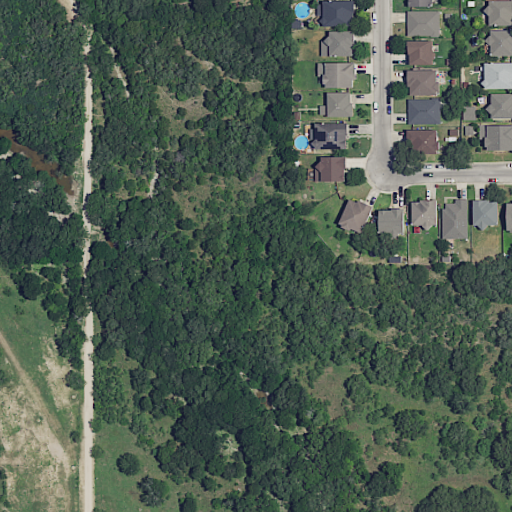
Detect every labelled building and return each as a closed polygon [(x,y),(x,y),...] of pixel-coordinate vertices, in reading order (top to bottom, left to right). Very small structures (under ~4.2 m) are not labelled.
[(511,0),(502,0),(485,0),(486,15),(488,15),(488,26),(511,25),(511,0)] [(354,1),(323,1),(323,26),(354,26),(354,1)] [(407,11),(407,35),(439,34),(439,11),(407,11)] [(511,29),(489,30),(489,56),(511,55),(511,29)] [(321,40),(321,56),(354,56),(354,31),(329,31),(329,40),(321,40)] [(433,65),(432,41),(408,41),(409,65),(433,65)] [(354,62),(318,63),(318,76),(323,76),(324,88),(355,87),(354,62)] [(484,89),(511,88),(511,62),(484,63),(484,89)] [(438,70),(408,70),(408,95),(438,95),(438,70)] [(352,116),(352,92),(326,92),(326,105),(320,105),(320,116),(352,116)] [(511,118),(511,93),(490,93),(489,118),(511,118)] [(440,123),(440,98),(408,99),(408,123),(440,123)] [(475,120),(475,107),(464,107),(464,120),(475,120)] [(347,123),(313,123),(313,149),(347,149),(347,123)] [(511,124),(480,125),(480,139),(485,139),(485,150),(511,150),(511,124)] [(437,129),(407,130),(407,144),(413,144),(413,153),(438,153),(437,129)] [(345,181),(345,157),(321,156),(321,165),(315,165),(315,181),(345,181)] [(373,207),(349,197),(338,224),(362,234),(373,207)] [(467,199),(454,199),(454,203),(442,203),(442,238),(467,238),(467,199)] [(437,200),(412,200),(411,225),(436,226),(437,200)] [(473,225),(498,225),(498,200),(473,200),(473,225)] [(404,233),(404,209),(378,209),(379,233),(404,233)]
